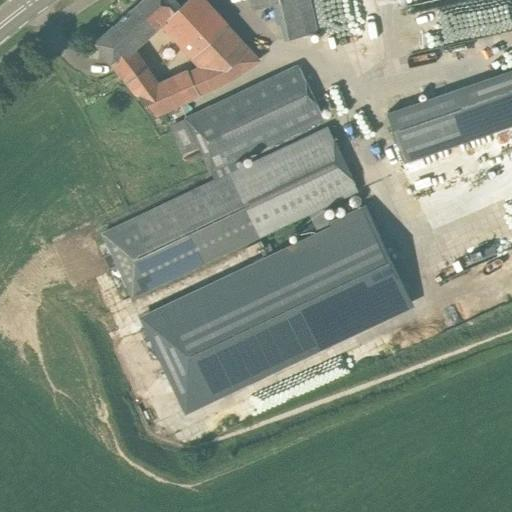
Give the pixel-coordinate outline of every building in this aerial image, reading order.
[(203,0),(186,0),(180,6),(174,0),(142,0),(96,42),(154,115),(233,78),(258,60),(203,0)] [(318,33),(310,0),(250,0),(253,10),(273,5),(281,42),(318,33)] [(235,162),(325,120),(299,65),(185,118),(187,121),(171,128),(182,152),(198,145),(211,173),(235,162)] [(511,69),(452,90),(469,142),(511,127),(511,69)] [(404,164),(469,142),(452,90),(387,113),(404,164)] [(358,191),(329,128),(228,175),(257,238),(313,212),(320,209),(358,191)] [(215,181),(228,175),(239,170),(235,162),(211,173),(215,181)] [(132,297),(257,238),(228,175),(102,234),(132,297)] [(313,212),(322,231),(145,316),(190,409),(411,304),(364,206),(327,224),(320,209),(317,210),(313,212)]
